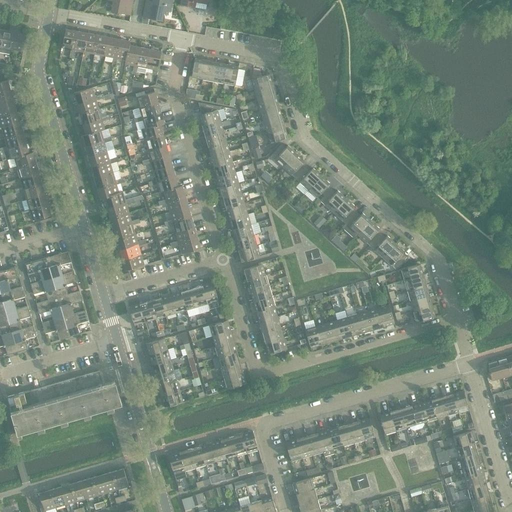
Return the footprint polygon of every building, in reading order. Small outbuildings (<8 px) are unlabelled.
[(113,0),(111,11),(130,15),(133,0),(132,0),(113,0)] [(146,2),(143,17),(162,21),(165,8),(171,9),(172,0),(153,0),(152,4),(146,2)] [(181,0),(181,5),(195,8),(196,2),(207,4),(207,0),(181,0)] [(62,48),(71,50),(73,50),(77,31),(66,29),(62,48)] [(3,30),(0,46),(0,47),(0,52),(10,54),(11,48),(15,32),(3,30)] [(77,31),(73,50),(75,50),(84,52),(87,33),(77,31)] [(15,32),(11,48),(23,51),(26,34),(15,32)] [(84,52),(92,54),(94,54),(98,35),(87,33),(84,52)] [(94,54),(97,54),(105,56),(109,37),(98,35),(94,54)] [(105,56),(113,58),(116,58),(119,39),(109,37),(105,56)] [(116,58),(118,58),(126,60),(129,45),(130,45),(130,42),(119,39),(116,58)] [(126,60),(125,64),(134,66),(136,66),(140,47),(130,45),(129,45),(126,60)] [(140,47),(136,66),(138,66),(147,68),(150,49),(140,47)] [(150,49),(147,68),(153,69),(152,73),(157,74),(157,70),(158,70),(161,51),(150,49)] [(191,77),(203,79),(206,60),(195,58),(191,77)] [(206,60),(203,79),(213,81),(217,62),(206,60)] [(217,62),(213,81),(224,83),(228,64),(217,62)] [(228,64),(224,83),(235,85),(239,67),(228,64)] [(251,79),(255,90),(273,85),(270,74),(263,76),(260,69),(254,67),(251,79)] [(90,77),(88,86),(100,82),(101,79),(90,77)] [(246,81),(250,92),(255,90),(251,79),(246,81)] [(0,94),(11,91),(8,80),(0,82),(0,94)] [(273,85),(255,90),(258,101),(276,95),(273,85)] [(74,93),(77,104),(96,99),(96,101),(100,99),(99,95),(95,96),(92,88),(74,93)] [(11,91),(0,94),(0,105),(14,102),(11,91)] [(155,92),(137,97),(138,102),(140,108),(158,103),(155,92)] [(276,95),(258,101),(261,111),(279,106),(276,95)] [(96,99),(77,104),(80,114),(99,109),(96,101),(96,99)] [(0,116),(17,112),(14,102),(0,105),(0,116)] [(158,103),(140,108),(142,116),(143,118),(161,113),(158,103)] [(199,115),(202,126),(220,120),(217,110),(221,109),(220,107),(198,103),(202,114),(199,115)] [(279,106),(261,111),(264,121),(282,116),(279,106)] [(99,109),(80,114),(83,124),(102,119),(102,121),(106,120),(105,116),(101,117),(99,109)] [(17,112),(0,116),(0,122),(1,126),(2,128),(20,122),(17,112)] [(142,116),(138,117),(139,122),(143,120),(146,128),(146,129),(160,124),(160,125),(164,124),(161,113),(143,118),(142,116)] [(282,116),(264,121),(267,132),(285,126),(282,116)] [(83,124),(86,134),(86,135),(101,131),(105,130),(102,121),(102,119),(83,124)] [(220,120),(202,126),(205,136),(224,131),(220,120)] [(0,125),(0,130),(2,130),(5,138),(23,133),(20,122),(2,128),(1,126),(0,125)] [(146,128),(142,129),(144,138),(145,140),(163,135),(160,125),(160,124),(146,129),(146,128)] [(285,126),(267,132),(270,143),(288,137),(285,126)] [(82,136),(85,146),(104,141),(104,143),(108,142),(107,138),(103,139),(101,131),(86,135),(86,134),(82,136)] [(224,131),(205,136),(208,147),(227,141),(224,131)] [(23,133),(5,138),(7,146),(8,149),(26,143),(23,133)] [(144,138),(140,139),(142,143),(146,142),(148,151),(166,145),(163,135),(145,140),(144,138)] [(104,141),(85,146),(88,157),(107,151),(104,143),(104,141)] [(227,141),(208,147),(211,157),(230,152),(227,141)] [(3,148),(4,152),(8,151),(11,159),(15,158),(29,154),(29,153),(26,143),(8,149),(7,146),(3,148)] [(271,156),(283,167),(296,153),(288,146),(286,148),(282,144),(271,156)] [(166,145),(148,151),(150,159),(151,161),(169,156),(166,145)] [(253,150),(255,159),(261,157),(259,148),(253,150)] [(107,151),(88,157),(92,167),(110,162),(110,164),(114,163),(113,158),(109,160),(107,151)] [(15,158),(17,166),(18,168),(36,163),(33,152),(29,153),(29,154),(15,158)] [(230,152),(211,157),(214,167),(233,162),(230,152)] [(296,153),(283,167),(296,179),(307,167),(303,163),(305,161),(296,153)] [(150,159),(146,160),(148,164),(152,163),(154,171),(172,166),(169,156),(151,161),(150,159)] [(110,162),(92,167),(95,178),(113,172),(110,164),(110,162)] [(233,162),(214,167),(217,178),(236,172),(233,162)] [(13,167),(14,172),(18,170),(21,179),(39,173),(36,163),(18,168),(17,166),(13,167)] [(172,166),(154,171),(157,180),(157,182),(175,177),(172,166)] [(307,167),(296,179),(300,182),(296,187),(304,194),(308,190),(321,176),(313,168),(311,170),(307,167)] [(113,172),(95,178),(98,188),(116,183),(117,185),(120,184),(119,180),(115,181),(113,172)] [(236,172),(217,178),(220,188),(239,183),(236,172)] [(39,173),(21,179),(23,187),(24,189),(42,184),(39,173)] [(321,176),(308,190),(321,201),(332,189),(328,186),(330,183),(321,176)] [(157,180),(153,181),(154,185),(158,184),(160,193),(164,192),(164,191),(178,187),(178,186),(175,177),(157,182),(157,180)] [(116,183),(98,188),(101,199),(105,198),(104,197),(119,193),(117,185),(116,183)] [(239,183),(220,188),(223,199),(242,193),(239,183)] [(19,188),(20,192),(24,191),(27,199),(45,194),(42,184),(24,189),(23,187),(19,188)] [(178,187),(164,191),(164,192),(166,199),(167,202),(185,196),(182,185),(178,186),(178,187)] [(332,189),(321,201),(333,213),(346,198),(338,191),(336,193),(332,189)] [(104,197),(105,198),(107,208),(126,202),(126,204),(130,203),(129,199),(125,200),(123,192),(119,193),(104,197)] [(242,193),(223,199),(226,209),(245,204),(242,193)] [(25,211),(22,212),(48,205),(45,194),(27,199),(22,201),(25,211)] [(166,199),(162,201),(164,205),(168,204),(170,212),(188,207),(185,196),(167,202),(166,199)] [(346,198),(333,213),(346,224),(357,212),(353,208),(355,206),(346,198)] [(126,202),(107,208),(110,218),(129,213),(126,204),(126,202)] [(245,204),(226,209),(229,220),(248,214),(245,204)] [(48,205),(22,212),(22,214),(30,212),(33,221),(51,215),(48,205)] [(188,207),(170,212),(172,220),(173,222),(191,217),(188,207)] [(346,224),(342,228),(355,239),(358,235),(371,221),(363,213),(361,215),(357,212),(346,224)] [(129,213),(110,218),(114,228),(132,223),(132,225),(136,224),(135,220),(131,221),(129,213)] [(248,214),(229,220),(232,230),(251,225),(248,214)] [(172,220),(168,221),(170,226),(174,224),(176,233),(194,227),(191,217),(173,222),(172,220)] [(318,220),(314,224),(319,228),(322,224),(318,220)] [(371,221),(358,235),(370,246),(381,234),(377,231),(379,229),(371,221)] [(132,223),(114,228),(117,239),(135,233),(132,225),(132,223)] [(251,225),(232,230),(235,240),(254,235),(251,225)] [(194,227),(176,233),(178,241),(179,243),(197,238),(194,227)] [(135,233),(117,239),(120,249),(138,244),(139,246),(142,245),(141,241),(137,242),(135,233)] [(381,234),(370,246),(383,258),(396,244),(387,236),(385,238),(381,234)] [(254,235),(235,240),(238,251),(257,245),(254,235)] [(337,235),(331,240),(335,244),(339,240),(341,238),(337,235)] [(178,241),(175,242),(176,246),(180,245),(182,254),(201,249),(197,238),(179,243),(178,241)] [(271,244),(273,253),(279,251),(277,242),(271,244)] [(138,244),(120,249),(123,260),(141,254),(139,246),(138,244)] [(396,244),(383,258),(395,269),(406,257),(402,253),(404,251),(396,244)] [(257,245),(238,251),(242,262),(260,256),(257,245)] [(68,252),(47,258),(52,278),(63,275),(62,275),(60,265),(71,262),(68,252)] [(141,254),(123,260),(126,270),(144,265),(148,264),(147,259),(143,261),(141,254)] [(40,271),(42,280),(42,281),(52,278),(47,258),(25,264),(28,275),(40,271)] [(244,270),(247,281),(266,275),(262,264),(244,270)] [(402,269),(405,280),(423,275),(420,264),(402,269)] [(16,267),(0,271),(0,291),(0,293),(11,290),(10,290),(8,281),(19,277),(16,267)] [(63,275),(52,278),(58,298),(68,295),(68,294),(65,285),(77,282),(74,271),(62,275),(63,275)] [(123,274),(125,281),(131,279),(130,272),(123,274)] [(266,275),(247,281),(250,291),(269,286),(266,275)] [(423,275),(405,280),(408,290),(426,285),(423,275)] [(42,281),(42,280),(31,284),(34,294),(45,291),(48,300),(58,298),(52,278),(42,281)] [(213,282),(202,286),(208,304),(219,301),(213,282)] [(426,285),(408,290),(411,301),(429,295),(426,285)] [(11,290),(0,293),(6,313),(16,310),(16,309),(13,300),(25,297),(22,286),(10,290),(11,290)] [(202,286),(192,289),(197,307),(208,304),(202,286)] [(269,286),(250,291),(253,301),(272,296),(269,286)] [(192,289),(182,292),(187,310),(197,307),(192,289)] [(68,295),(58,298),(64,317),(74,314),(71,305),(83,301),(80,291),(77,291),(72,293),(68,294),(68,295)] [(182,292),(171,295),(177,313),(187,310),(182,292)] [(171,295),(161,298),(166,316),(177,313),(171,295)] [(429,295),(411,301),(414,311),(432,306),(429,295)] [(272,296),(253,301),(256,312),(275,306),(272,296)] [(48,300),(36,303),(39,314),(43,313),(44,317),(52,314),(54,320),(64,317),(58,298),(48,300)] [(161,298),(150,301),(156,319),(166,316),(161,298)] [(150,301),(140,304),(145,322),(156,319),(150,301)] [(145,322),(140,304),(129,307),(135,325),(145,322)] [(389,305),(378,308),(384,327),(395,324),(389,305)] [(16,310),(6,313),(12,332),(22,329),(19,320),(31,316),(28,306),(16,309),(16,310)] [(275,306),(256,312),(259,322),(278,317),(275,306)] [(432,306),(414,311),(417,322),(436,317),(432,306)] [(378,308),(368,311),(373,330),(384,327),(378,308)] [(74,314),(64,317),(70,337),(80,334),(77,324),(88,321),(85,310),(74,314)] [(368,311),(358,314),(363,333),(373,330),(368,311)] [(0,314),(0,328),(2,335),(12,332),(6,313),(0,314)] [(358,314),(347,317),(353,336),(363,333),(358,314)] [(54,320),(42,323),(45,333),(57,330),(60,340),(70,337),(64,317),(54,320)] [(278,317),(259,322),(262,332),(281,327),(278,317)] [(347,317),(337,320),(342,339),(353,336),(347,317)] [(209,325),(212,336),(231,331),(228,320),(209,325)] [(337,320),(327,323),(332,342),(342,339),(337,320)] [(327,323),(316,326),(322,345),(332,342),(327,323)] [(22,329),(12,332),(18,352),(28,349),(25,339),(36,336),(33,326),(22,329)] [(322,345),(316,326),(305,330),(311,348),(322,345)] [(281,327),(262,332),(265,343),(284,337),(281,327)] [(231,331),(212,336),(215,347),(234,341),(231,331)] [(2,335),(0,335),(0,346),(5,345),(8,355),(18,352),(12,332),(2,335)] [(186,332),(178,335),(179,338),(182,339),(184,344),(189,343),(186,332)] [(284,337),(265,343),(268,354),(287,348),(284,337)] [(146,344),(149,355),(168,349),(164,338),(146,344)] [(234,341),(215,347),(218,357),(237,352),(234,341)] [(168,349),(149,355),(152,365),(171,360),(168,349)] [(237,352),(218,357),(221,367),(240,362),(237,352)] [(511,374),(507,357),(497,360),(502,377),(511,374)] [(171,360),(152,365),(155,375),(174,370),(171,360)] [(502,377),(497,360),(487,363),(492,380),(502,377)] [(240,362),(221,367),(225,378),(243,372),(240,362)] [(174,370),(155,375),(158,386),(177,380),(174,370)] [(116,383),(105,386),(104,386),(100,371),(31,390),(6,397),(9,407),(9,406),(11,413),(17,435),(122,405),(116,383)] [(243,372),(225,378),(228,389),(246,383),(243,372)] [(177,380),(158,386),(161,396),(180,391),(177,380)] [(180,391),(161,396),(165,407),(183,402),(180,391)] [(464,391),(453,394),(458,412),(469,409),(464,391)] [(453,394),(442,397),(448,415),(458,412),(453,394)] [(442,397),(432,400),(437,418),(448,415),(442,397)] [(432,400),(422,403),(427,421),(437,418),(432,400)] [(422,403),(411,406),(418,429),(422,428),(424,424),(424,422),(427,421),(422,403)] [(411,406),(401,409),(406,427),(410,427),(410,428),(414,430),(418,429),(411,406)] [(401,409),(391,412),(396,431),(406,427),(401,409)] [(396,431),(391,412),(380,415),(385,434),(396,431)] [(370,418),(359,421),(364,440),(375,437),(370,418)] [(359,421),(349,424),(354,443),(364,440),(359,421)] [(349,424),(338,427),(344,446),(354,443),(349,424)] [(452,428),(453,433),(463,430),(462,425),(452,428)] [(338,427),(328,430),(333,449),(344,446),(338,427)] [(328,430),(318,433),(323,452),(324,457),(335,454),(333,449),(328,430)] [(253,431),(242,434),(247,453),(258,449),(253,431)] [(441,431),(431,435),(432,439),(443,436),(441,431)] [(453,437),(456,448),(475,442),(471,431),(453,437)] [(318,433),(307,436),(313,455),(323,452),(318,433)] [(242,434),(232,437),(237,456),(247,453),(242,434)] [(307,436),(297,439),(302,458),(313,455),(307,436)] [(232,437),(221,440),(227,459),(237,456),(232,437)] [(302,458),(297,439),(286,443),(291,461),(302,458)] [(221,440),(211,443),(216,462),(227,459),(221,440)] [(475,442),(456,448),(459,458),(478,453),(475,442)] [(211,443),(200,446),(206,465),(216,462),(211,443)] [(200,446),(190,449),(195,468),(206,465),(200,446)] [(190,449),(180,452),(185,471),(195,468),(190,449)] [(185,471),(180,452),(169,456),(174,474),(185,471)] [(437,453),(436,453),(439,463),(444,462),(441,452),(437,453)] [(478,453),(459,458),(462,468),(481,463),(478,453)] [(481,463),(462,468),(465,479),(484,473),(481,463)] [(447,466),(441,468),(442,474),(449,472),(447,466)] [(124,469),(113,472),(118,490),(129,486),(124,469)] [(113,472),(102,475),(108,493),(118,490),(113,472)] [(484,473),(465,479),(468,489),(487,484),(484,473)] [(265,474),(255,477),(258,485),(268,482),(265,474)] [(102,475),(92,478),(97,496),(108,493),(102,475)] [(254,477),(245,480),(247,486),(256,483),(254,477)] [(92,478),(82,481),(87,499),(97,496),(92,478)] [(293,483),(296,494),(315,489),(311,478),(293,483)] [(82,481),(71,484),(76,502),(87,499),(82,481)] [(439,483),(431,485),(433,491),(441,489),(439,483)] [(71,484),(61,487),(66,505),(76,502),(71,484)] [(487,484),(468,489),(471,499),(490,494),(487,484)] [(423,493),(432,491),(431,485),(421,487),(423,493)] [(61,487),(51,490),(56,508),(66,505),(61,487)] [(222,495),(220,487),(214,489),(216,497),(222,495)] [(410,490),(411,497),(422,494),(420,487),(410,490)] [(315,489),(296,494),(299,505),(318,499),(315,489)] [(56,508),(51,490),(40,493),(45,511),(56,508)] [(334,495),(331,495),(333,501),(341,499),(339,493),(334,495)] [(193,496),(195,505),(201,503),(199,494),(193,496)] [(490,494),(471,499),(474,510),(493,504),(490,494)] [(192,496),(182,499),(183,505),(194,502),(192,496)] [(276,511),(272,497),(261,500),(264,511),(276,511)] [(318,499),(299,505),(301,511),(312,511),(321,510),(318,499)] [(264,511),(261,500),(251,503),(253,511),(264,511)] [(253,511),(251,503),(240,506),(242,511),(253,511)]
